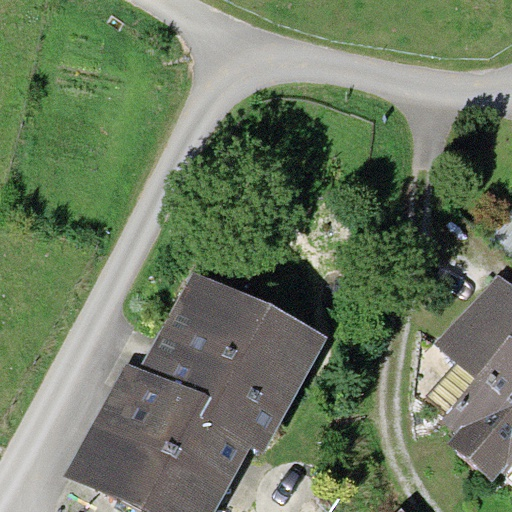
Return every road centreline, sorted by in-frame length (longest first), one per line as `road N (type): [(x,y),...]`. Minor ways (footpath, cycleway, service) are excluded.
road 1 (track): [(231,51),(0,493)]
road 2 (track): [(429,511),(389,457),(420,92)]
road 3 (residential): [(511,99),(420,92),(231,51),(134,0)]
